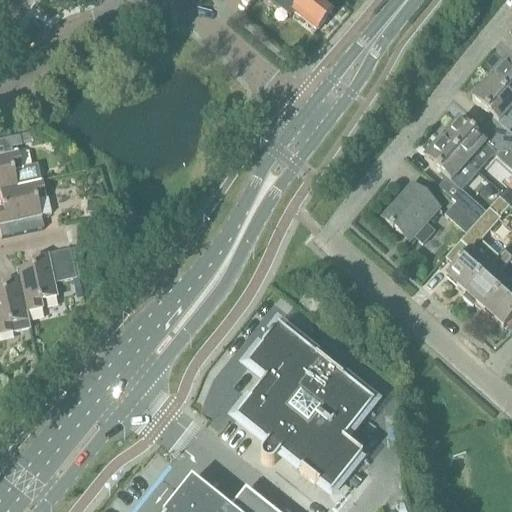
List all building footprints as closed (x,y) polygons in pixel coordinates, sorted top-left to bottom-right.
[(317,33),(333,13),(316,0),(299,0),(301,2),(292,13),(317,33)] [(487,83),(511,105),(511,70),(504,64),(487,83)] [(470,102),(492,122),(508,136),(511,131),(511,121),(506,116),(511,109),(511,105),(487,83),(470,102)] [(511,155),(500,145),(484,130),(476,139),(458,123),(440,142),(467,166),(466,166),(475,175),(493,155),(511,172),(511,155)] [(511,139),(508,136),(500,145),(511,155),(511,139)] [(18,155),(12,156),(11,152),(19,150),(17,141),(0,144),(0,193),(18,190),(14,175),(22,173),(18,155)] [(458,194),(475,175),(466,166),(467,166),(440,142),(422,161),(445,182),(438,190),(476,223),(483,216),(458,194)] [(0,193),(0,195),(3,210),(0,210),(0,235),(1,240),(24,235),(22,225),(41,220),(38,204),(46,202),(42,184),(18,190),(0,193)] [(408,244),(438,211),(412,187),(382,221),(408,244)] [(511,212),(511,196),(507,192),(499,201),(511,212)] [(102,216),(103,205),(86,204),(86,215),(102,216)] [(475,229),(477,227),(455,207),(444,219),(466,238),(475,229)] [(464,296),(488,269),(496,260),(478,244),(499,221),(489,213),(479,223),(477,227),(475,229),(466,238),(446,262),(453,269),(444,279),(464,296)] [(507,286),(499,279),(511,265),(511,263),(502,254),(496,260),(464,296),(461,300),(471,309),(474,306),(482,313),(507,286)] [(27,315),(43,312),(41,304),(57,300),(48,258),(30,261),(32,270),(16,273),(18,281),(26,315),(27,315)] [(26,316),(27,315),(26,315),(18,281),(1,285),(3,293),(0,293),(0,338),(30,332),(26,316)] [(78,283),(73,284),(77,301),(81,300),(78,283)] [(501,330),(511,317),(511,290),(507,286),(482,313),(501,330)] [(320,310),(306,299),(299,308),(313,319),(320,310)] [(316,361),(277,332),(270,340),(261,351),(246,371),(264,385),(249,404),(250,404),(235,423),(266,448),(261,455),(260,457),(260,458),(259,459),(259,461),(260,462),(260,463),(261,464),(261,465),(262,466),(264,467),(265,468),(266,468),(268,468),(270,468),(271,467),(272,467),(273,466),(279,459),(299,475),(317,490),(318,489),(330,499),(360,462),(361,460),(342,445),(372,408),(342,382),(316,361)] [(269,511),(245,492),(229,511),(269,511)]
